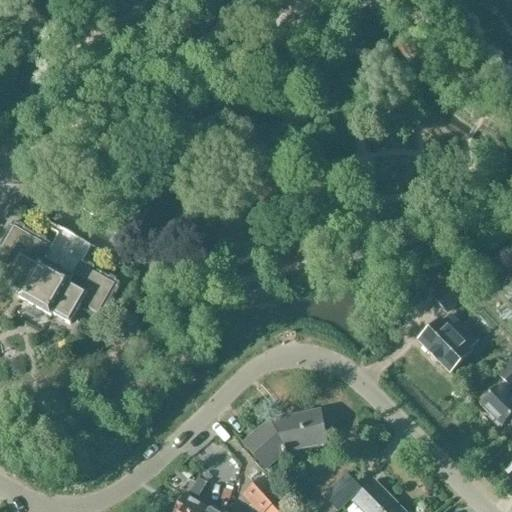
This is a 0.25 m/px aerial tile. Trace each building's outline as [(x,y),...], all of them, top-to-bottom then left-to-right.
[(61,231),(51,245),(47,242),(48,241),(42,237),(41,238),(25,230),(26,228),(20,225),(19,226),(14,224),(11,228),(10,227),(6,233),(8,235),(0,247),(0,263),(14,272),(4,288),(22,298),(21,301),(51,318),(53,316),(70,326),(80,309),(84,311),(84,312),(101,321),(121,285),(118,283),(118,282),(111,277),(110,279),(95,270),(96,268),(89,264),(88,266),(82,263),(91,248),(82,243),(63,271),(53,265),(71,237),(61,231)] [(447,315),(467,294),(455,281),(434,301),(447,315)] [(450,375),(472,353),(471,352),(479,345),(451,316),(444,323),(442,321),(419,344),(450,375)] [(511,420),(511,398),(508,395),(511,391),(511,362),(497,377),(503,383),(480,406),(491,418),(489,420),(498,429),(501,427),(503,429),(511,420)] [(287,455),(327,448),(320,414),(271,424),(244,447),(267,473),(287,455)] [(339,511),(361,491),(347,476),(324,499),(309,511),(339,511)] [(282,498),(264,478),(242,497),(254,511),(266,511),(278,502),(282,498)] [(197,496),(203,488),(196,484),(191,492),(197,496)] [(401,511),(375,484),(352,504),(359,511),(401,511)] [(218,511),(212,508),(210,511),(208,511),(186,498),(177,511),(218,511)] [(286,511),(278,502),(266,511),(286,511)]
